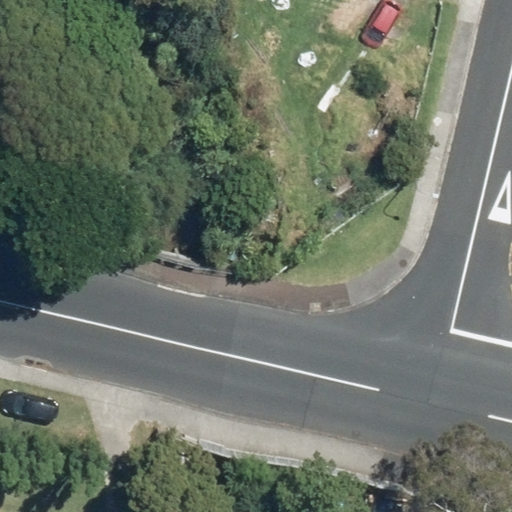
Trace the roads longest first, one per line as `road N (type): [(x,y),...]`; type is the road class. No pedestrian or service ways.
road 1 (secondary): [(0,301),(431,401)]
road 2 (residential): [(511,47),(431,401)]
